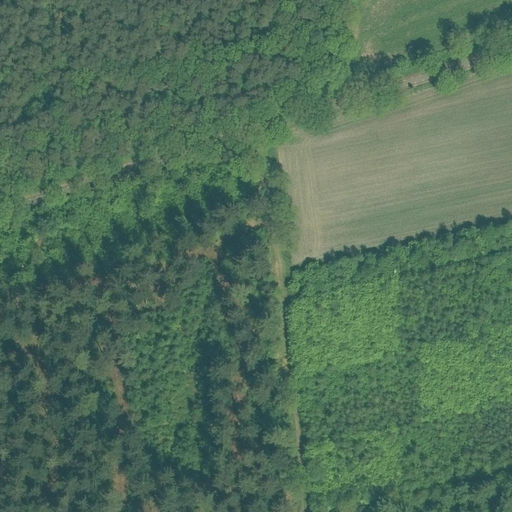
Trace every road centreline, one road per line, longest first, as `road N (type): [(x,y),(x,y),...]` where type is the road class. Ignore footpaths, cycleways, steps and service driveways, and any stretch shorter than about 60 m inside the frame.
road 1 (tertiary): [(0,213),(511,50)]
road 2 (track): [(305,511),(261,130)]
